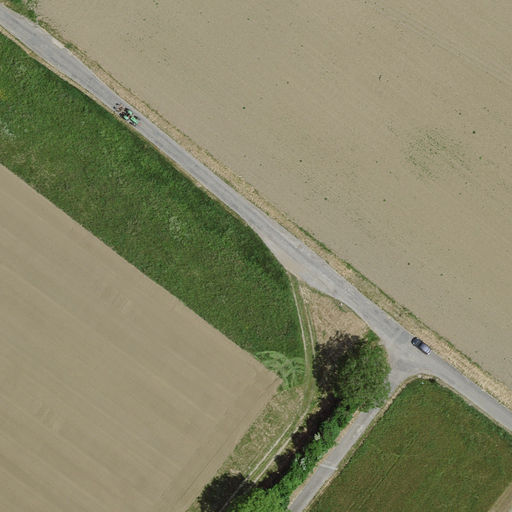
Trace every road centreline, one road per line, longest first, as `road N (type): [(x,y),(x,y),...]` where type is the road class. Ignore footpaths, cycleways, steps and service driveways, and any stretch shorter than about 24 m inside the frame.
road 1 (unclassified): [(511,423),(0,13)]
road 2 (track): [(213,511),(372,313)]
road 3 (track): [(294,511),(420,353)]
